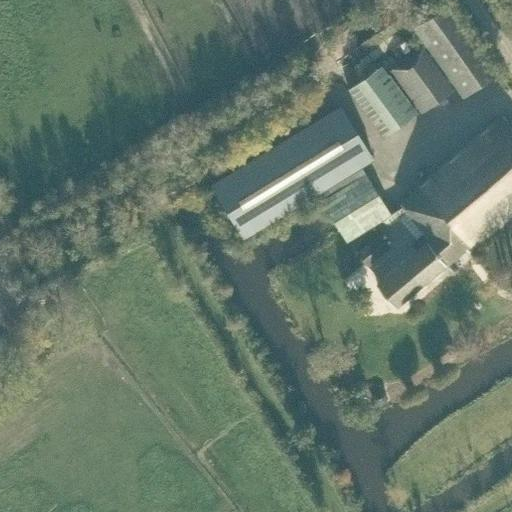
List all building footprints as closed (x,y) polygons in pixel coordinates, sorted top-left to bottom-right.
[(427,19),(414,28),(420,36),(462,98),(498,74),(450,3),(427,19)] [(417,50),(391,68),(421,111),(451,90),(421,47),(417,50)] [(359,81),(348,89),(377,129),(383,138),(395,129),(416,114),(385,72),(381,66),(359,81)] [(304,129),(210,185),(242,237),(315,193),(320,200),(345,242),(390,215),(360,166),(372,159),(354,129),(341,107),(304,129)] [(376,284),(395,308),(465,250),(468,254),(511,216),(511,127),(503,117),(400,205),(424,233),(411,244),(416,251),(376,284)] [(379,235),(356,255),(367,268),(390,249),(388,246),(395,241),(393,239),(394,237),(391,233),(389,235),(386,231),(380,236),(379,235)] [(385,393),(379,391),(373,394),(371,400),(374,405),(379,406),(385,404),(387,398),(385,393)] [(417,451),(423,459),(434,451),(428,443),(417,451)]
